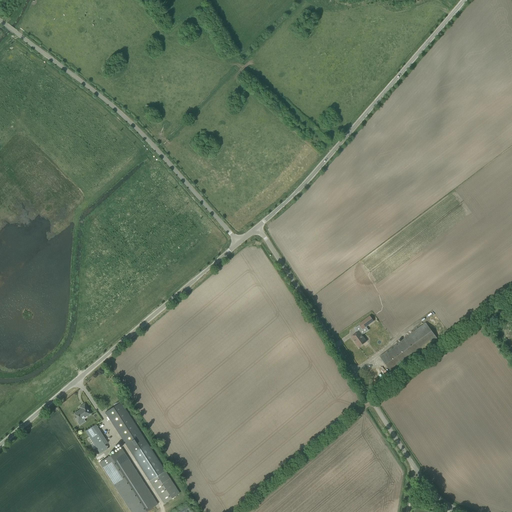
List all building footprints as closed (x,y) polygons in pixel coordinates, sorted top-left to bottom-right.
[(370,316),(358,324),(362,329),(374,321),(370,316)] [(380,357),(392,373),(437,339),(425,323),(380,357)] [(351,337),(359,347),(367,342),(359,331),(351,337)] [(105,412),(163,503),(179,493),(120,402),(105,412)] [(75,418),(77,422),(91,413),(84,404),(79,407),(81,409),(74,413),(76,417),(75,418)] [(95,424),(85,431),(100,454),(107,449),(104,445),(107,443),(95,424)] [(145,511),(157,504),(121,448),(99,463),(130,511),(145,511)]
